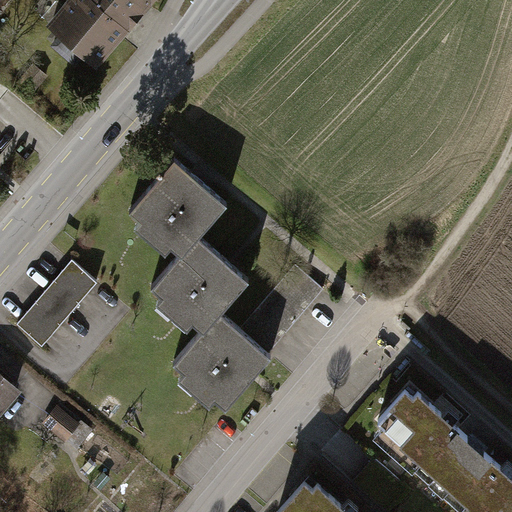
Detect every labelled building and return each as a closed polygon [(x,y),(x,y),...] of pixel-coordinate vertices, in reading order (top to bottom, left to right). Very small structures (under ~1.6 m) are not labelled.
[(95,0),(66,0),(46,24),(59,35),(51,45),(76,66),(84,57),(96,67),(130,29),(95,0)] [(95,0),(130,29),(154,0),(95,0)] [(48,75),(33,63),(20,78),(35,91),(48,75)] [(201,178),(176,158),(132,209),(182,252),(200,233),(228,201),(201,178)] [(232,261),(200,233),(182,252),(155,284),(204,327),(221,308),(249,276),(232,261)] [(98,281),(72,259),(17,324),(42,345),(98,281)] [(295,263),(242,326),(269,350),(324,287),(295,263)] [(242,326),(221,308),(204,327),(175,359),(227,404),(272,352),(269,350),(242,326)] [(0,415),(22,390),(0,370),(0,415)] [(488,511),(511,511),(511,460),(416,375),(380,415),(488,511)] [(84,414),(63,398),(45,421),(85,453),(97,438),(77,423),(84,414)] [(367,511),(314,465),(272,511),(367,511)]
